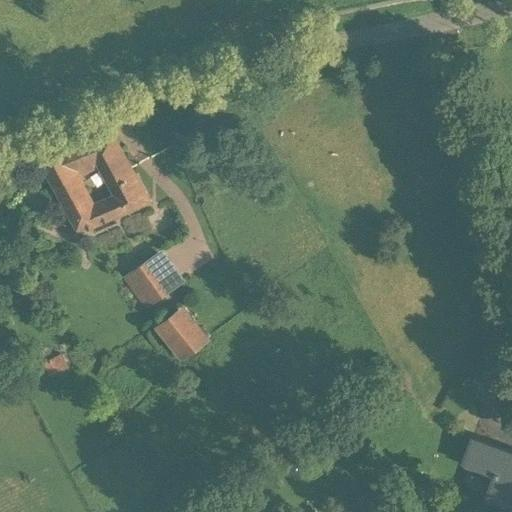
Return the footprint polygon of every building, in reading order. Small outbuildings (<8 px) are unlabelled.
[(150,200),(114,136),(43,164),(79,233),(150,200)] [(184,281),(162,250),(121,279),(143,310),(184,281)] [(155,323),(182,359),(213,337),(186,301),(155,323)] [(68,368),(61,354),(42,363),(50,377),(68,368)] [(511,453),(469,438),(461,458),(495,471),(485,497),(507,505),(511,492),(511,453)]
